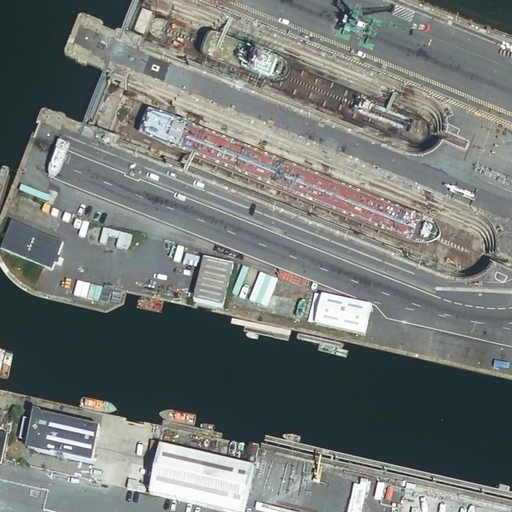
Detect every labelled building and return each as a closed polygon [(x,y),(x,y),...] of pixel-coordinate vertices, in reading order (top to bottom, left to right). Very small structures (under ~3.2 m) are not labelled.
[(13,224),(2,252),(42,268),(53,239),(13,224)] [(123,250),(127,234),(106,229),(102,245),(123,250)] [(235,266),(205,260),(194,305),(224,311),(235,266)] [(280,282),(252,271),(242,300),(269,311),(280,282)] [(308,326),(317,328),(324,297),(316,295),(308,326)] [(373,309),(324,297),(317,328),(365,340),(373,309)] [(94,467),(102,431),(37,416),(35,425),(30,424),(26,441),(31,443),(29,452),(94,467)] [(245,511),(255,473),(161,450),(150,496),(213,511),(245,511)] [(147,495),(148,489),(139,487),(138,493),(147,495)]
